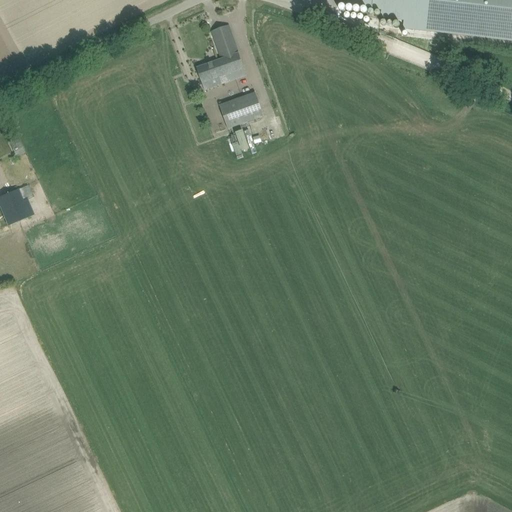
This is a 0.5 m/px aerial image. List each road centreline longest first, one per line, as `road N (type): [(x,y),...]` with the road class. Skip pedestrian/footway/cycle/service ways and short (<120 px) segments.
road 1 (unclassified): [(0,97),(197,0)]
road 2 (track): [(370,37),(511,98)]
